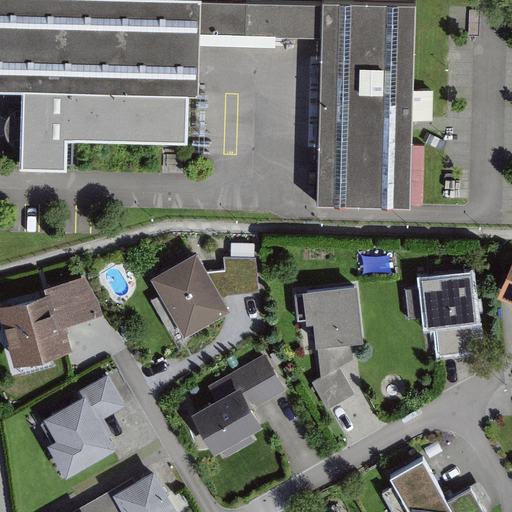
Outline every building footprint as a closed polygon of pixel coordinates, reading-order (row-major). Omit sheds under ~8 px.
[(230,0),(10,0),(8,91),(48,92),(212,97),(228,97),(230,0)] [(441,5),(342,3),(338,205),(437,207),(441,5)] [(210,144),(212,97),(48,92),(45,172),(89,173),(90,141),(210,144)] [(197,244),(151,271),(185,330),(232,304),(225,292),(261,290),(259,252),(226,254),(227,266),(210,267),(197,244)] [(511,257),(498,289),(511,295),(511,257)] [(472,265),(423,270),(424,284),(406,286),(410,315),(427,313),(428,320),(437,319),(441,351),(476,347),(472,315),(477,315),(472,265)] [(46,286),(0,300),(0,302),(15,360),(73,344),(67,320),(103,311),(100,297),(85,272),(45,280),(46,286)] [(359,278),(304,283),(307,315),(316,315),(322,374),(313,378),(329,406),(357,390),(341,363),(355,355),(353,336),(365,335),(359,278)] [(214,393),(192,406),(215,446),(264,418),(256,404),(287,386),(267,350),(208,382),(214,393)] [(57,433),(49,438),(68,471),(119,442),(104,415),(127,402),(109,371),(78,388),(80,391),(45,411),(57,433)] [(397,480),(383,488),(396,511),(486,511),(489,511),(471,481),(449,494),(424,451),(391,470),(397,480)] [(86,503),(69,511),(182,511),(155,463),(114,487),(113,485),(85,502),(86,503)] [(342,511),(340,507),(336,509),(333,503),(317,511),(342,511)]
